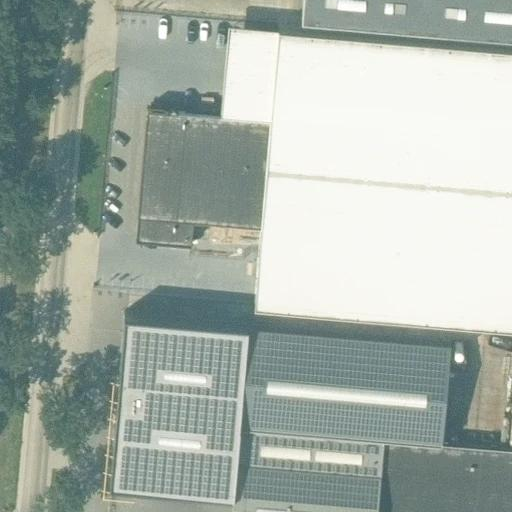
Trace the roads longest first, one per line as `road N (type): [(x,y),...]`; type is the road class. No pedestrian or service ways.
road 1 (unknown): [(82,36),(310,64),(364,101),(377,122),(379,193),(363,241),(333,260),(295,268),(233,272),(61,255)]
road 2 (unclassified): [(35,511),(86,0)]
